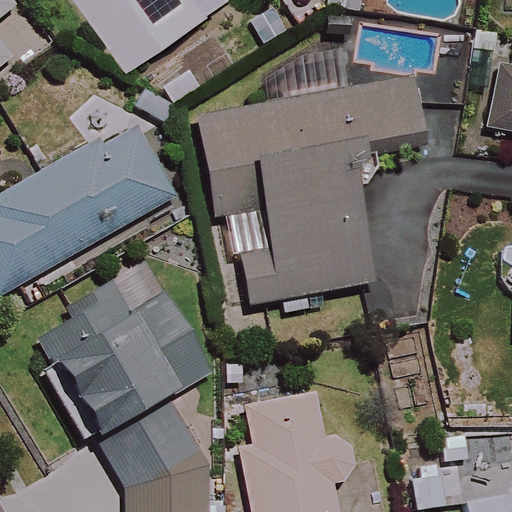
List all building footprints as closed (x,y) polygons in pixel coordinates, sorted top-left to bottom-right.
[(0,0),(0,70),(8,63),(0,53),(0,21),(16,8),(9,0),(0,0)] [(201,0),(84,0),(133,69),(212,14),(201,0)] [(322,0),(276,0),(293,25),(325,4),(322,0)] [(109,93),(80,65),(48,97),(76,126),(109,93)] [(511,136),(511,77),(497,76),(488,133),(511,136)] [(416,141),(405,80),(193,120),(212,221),(259,212),(267,253),(237,258),(247,309),(366,286),(341,155),(416,141)] [(0,296),(175,208),(135,130),(0,198),(0,296)] [(203,511),(203,452),(170,386),(203,367),(162,296),(140,308),(125,281),(73,311),(76,317),(36,340),(127,499),(126,511),(203,511)] [(272,385),(269,361),(223,366),(226,390),(272,385)] [(322,439),(315,398),(244,410),(250,449),(237,451),(247,511),(333,511),(329,484),(347,480),(340,436),(322,439)] [(462,454),(434,456),(438,501),(465,499),(462,454)] [(511,511),(511,496),(464,506),(465,511),(511,511)]
